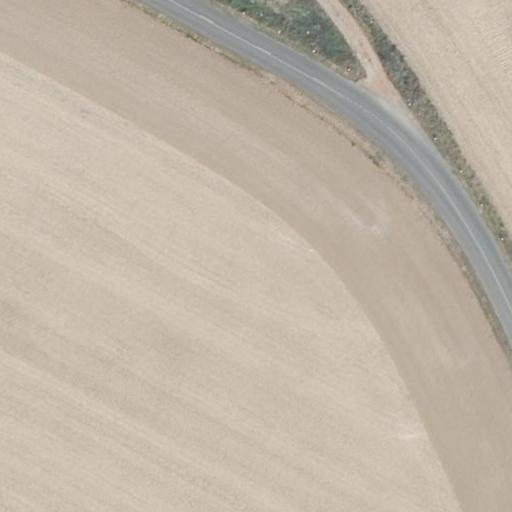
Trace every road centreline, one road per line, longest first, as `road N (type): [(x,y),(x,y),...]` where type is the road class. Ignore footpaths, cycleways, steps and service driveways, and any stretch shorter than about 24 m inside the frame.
road 1 (secondary): [(511,318),(441,184),(399,138),(353,101),(165,0)]
road 2 (track): [(399,138),(385,79),(321,0)]
